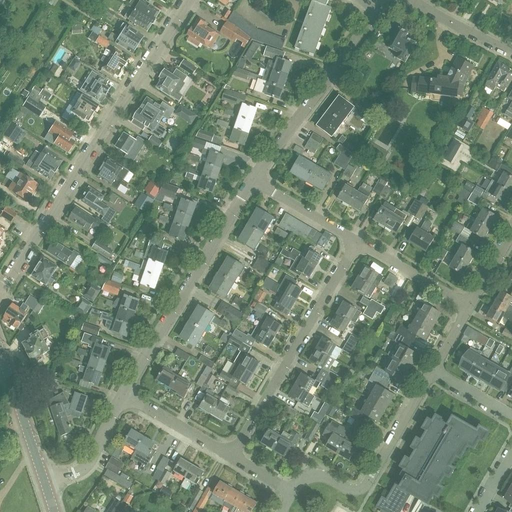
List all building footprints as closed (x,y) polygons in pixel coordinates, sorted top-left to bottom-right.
[(131,0),(128,6),(130,7),(134,10),(153,22),(159,12),(140,0),(138,4),(131,0)] [(329,0),(311,0),(312,1),(295,48),(314,55),(332,8),(327,6),(329,0)] [(134,10),(130,7),(124,17),(146,32),(153,22),(134,10)] [(109,18),(111,19),(114,14),(105,8),(103,12),(101,13),(109,18)] [(227,9),(223,16),(227,18),(231,11),(227,9)] [(252,40),(282,50),(285,39),(258,29),(234,11),(228,21),(239,30),(250,38),(252,40)] [(192,28),(188,35),(190,37),(188,41),(198,47),(201,43),(207,47),(212,38),(216,41),(220,35),(216,33),(216,32),(207,27),(208,25),(198,19),(193,28),(192,28)] [(232,41),(239,30),(228,21),(227,21),(220,33),(232,41)] [(120,34),(138,45),(144,37),(126,25),(123,23),(120,30),(122,31),(120,34)] [(72,34),(81,34),(81,25),(72,26),(72,34)] [(96,26),(92,32),(97,36),(97,35),(101,30),(96,26)] [(397,58),(405,63),(416,44),(406,38),(408,34),(400,29),(389,48),(399,54),(397,58)] [(244,48),(250,38),(239,30),(232,41),(235,42),(237,40),(243,43),(241,47),(244,48)] [(97,36),(92,32),(88,39),(95,43),(96,41),(105,47),(108,42),(97,35),(97,36)] [(114,43),(132,54),(138,45),(120,34),(118,37),(111,33),(107,39),(114,43)] [(377,42),(382,45),(386,38),(381,36),(377,42)] [(253,42),(249,49),(255,53),(260,45),(260,44),(253,42)] [(267,46),(263,56),(274,60),(277,50),(267,46)] [(105,58),(106,58),(103,56),(100,61),(103,62),(105,63),(101,69),(113,77),(114,75),(118,78),(122,72),(121,71),(127,61),(120,56),(121,54),(114,49),(108,59),(105,58)] [(74,58),(68,67),(75,71),(81,62),(74,58)] [(268,65),(267,68),(274,71),(288,76),(292,63),(283,60),(278,58),(277,61),(276,63),(270,61),(268,65)] [(419,92),(457,97),(457,95),(462,96),(463,85),(473,67),(458,58),(447,78),(439,77),(438,81),(421,79),(419,92)] [(180,67),(193,75),(197,69),(184,60),(180,67)] [(261,63),(259,68),(266,70),(264,77),(263,80),(269,83),(283,88),(288,76),(274,71),(267,68),(268,65),(261,63)] [(493,91),(496,87),(502,75),(505,76),(509,69),(499,63),(489,79),(488,79),(485,86),(493,91)] [(49,72),(57,78),(63,70),(54,64),(49,72)] [(235,68),(233,75),(241,78),(243,71),(235,68)] [(157,87),(179,102),(183,97),(177,93),(187,76),(177,69),(173,75),(165,70),(161,78),(162,79),(160,81),(161,81),(157,87)] [(496,87),(504,92),(506,89),(511,78),(511,70),(509,69),(505,76),(502,75),(496,87)] [(351,82),(356,86),(364,76),(358,72),(351,82)] [(250,73),(248,77),(261,82),(257,92),(265,95),(279,100),(283,88),(263,80),(264,77),(250,73)] [(85,94),(100,103),(104,97),(110,87),(103,82),(104,80),(97,75),(85,94)] [(34,87),(28,97),(37,103),(41,98),(48,102),(52,96),(42,89),(41,92),(34,87)] [(225,89),(222,100),(236,105),(236,103),(239,94),(225,89)] [(61,117),(70,123),(76,115),(88,122),(98,106),(80,94),(77,93),(74,97),(61,117)] [(239,94),(236,103),(243,105),(239,116),(239,117),(253,121),(257,109),(250,107),(251,104),(245,102),(247,97),(239,94)] [(22,106),(39,117),(45,108),(40,105),(37,103),(28,97),(22,106)] [(340,97),(329,111),(343,122),(344,123),(355,109),(340,97)] [(140,108),(160,121),(163,117),(168,120),(175,110),(163,102),(160,106),(147,98),(140,108)] [(360,108),(369,114),(373,109),(364,103),(360,108)] [(174,114),(191,125),(197,116),(180,105),(174,114)] [(469,107),(463,117),(469,121),(476,110),(469,107)] [(160,121),(140,108),(134,118),(134,119),(131,123),(143,131),(146,127),(152,131),(151,133),(161,139),(167,130),(158,125),(160,121)] [(478,125),(484,129),(486,125),(487,125),(494,114),(483,108),(477,119),(480,121),(478,125)] [(369,114),(375,118),(378,113),(373,109),(369,114)] [(318,126),(332,136),(343,122),(329,111),(318,126)] [(235,128),(235,129),(249,134),(253,121),(239,117),(238,119),(235,128)] [(458,126),(468,132),(474,123),(469,121),(463,117),(458,126)] [(218,120),(216,125),(227,129),(228,127),(229,124),(222,121),(218,120)] [(11,122),(3,136),(7,139),(8,140),(13,143),(21,129),(16,126),(17,126),(11,122)] [(54,144),(67,153),(74,142),(69,139),(73,133),(55,122),(48,133),(57,139),(54,144)] [(196,136),(212,142),(215,135),(200,129),(196,136)] [(234,131),(231,141),(244,146),(249,134),(235,129),(234,131)] [(139,137),(137,141),(124,133),(115,147),(128,155),(126,157),(134,162),(146,142),(139,137)] [(313,133),(310,138),(321,144),(324,139),(313,133)] [(148,143),(159,149),(162,142),(152,136),(148,143)] [(338,141),(343,144),(346,139),(342,136),(338,141)] [(3,137),(0,141),(0,153),(3,156),(12,142),(3,137)] [(312,146),(310,151),(309,151),(315,154),(321,144),(310,138),(307,143),(313,146),(312,146)] [(171,139),(168,149),(177,152),(181,142),(171,139)] [(207,164),(221,169),(225,156),(211,151),(204,149),(206,142),(195,139),(193,148),(203,151),(202,154),(209,157),(207,164)] [(336,149),(341,153),(345,157),(349,151),(340,144),(336,149)] [(32,155),(56,171),(62,161),(44,149),(40,154),(35,151),(32,155)] [(450,163),(453,158),(452,151),(448,149),(443,158),(450,163)] [(345,157),(350,161),(354,155),(349,151),(345,157)] [(342,162),(345,157),(341,153),(337,159),(342,162)] [(511,156),(506,153),(501,162),(511,168),(511,156)] [(188,154),(187,157),(191,161),(199,163),(199,161),(200,158),(193,156),(188,154)] [(31,169),(49,181),(56,171),(32,155),(29,160),(34,163),(31,169)] [(345,170),(348,165),(350,161),(345,157),(342,162),(339,167),(345,170)] [(108,158),(102,167),(123,181),(124,179),(129,172),(123,168),(108,158)] [(291,172),(307,182),(316,167),(300,158),(291,172)] [(487,167),(497,172),(501,165),(492,159),(487,167)] [(343,174),(351,179),(358,165),(352,162),(350,166),(348,165),(343,174)] [(203,175),(203,176),(216,181),(221,169),(207,164),(206,166),(203,175)] [(111,186),(117,190),(121,184),(126,187),(128,184),(125,182),(123,181),(102,167),(97,176),(111,186)] [(198,188),(212,193),(216,181),(203,176),(203,175),(194,173),(195,170),(189,167),(185,177),(200,182),(198,188)] [(307,182),(323,191),(331,176),(316,167),(307,182)] [(19,173),(8,189),(27,201),(37,185),(19,173)] [(498,183),(511,192),(511,191),(511,177),(504,173),(498,183)] [(372,192),(379,196),(385,186),(387,182),(383,180),(380,184),(378,182),(374,189),(372,192)] [(486,191),(484,194),(496,201),(497,199),(505,203),(511,192),(498,183),(493,180),(486,191)] [(144,191),(155,197),(162,187),(151,181),(144,191)] [(338,199),(349,206),(357,192),(353,190),(355,187),(348,183),(338,199)] [(372,192),(374,189),(364,183),(362,187),(360,187),(357,192),(349,206),(360,212),(372,193),(372,192)] [(164,185),(159,193),(175,199),(178,190),(164,185)] [(385,186),(379,196),(387,200),(393,191),(385,186)] [(455,193),(459,195),(467,200),(471,193),(460,186),(455,193)] [(482,198),(484,194),(486,191),(476,186),(472,193),(482,198)] [(102,219),(109,224),(117,213),(106,205),(104,208),(99,205),(100,203),(103,205),(106,200),(103,198),(104,197),(89,187),(80,201),(95,211),(104,216),(102,219)] [(134,206),(146,213),(154,201),(142,193),(134,206)] [(468,200),(477,206),(482,198),(472,193),(468,200)] [(419,202),(422,204),(426,206),(429,202),(421,198),(419,202)] [(182,202),(178,212),(192,217),(197,204),(183,199),(182,202)] [(407,213),(414,217),(422,204),(419,202),(415,200),(407,213)] [(374,220),(385,227),(393,214),(387,210),(389,206),(385,203),(383,207),(382,207),(374,220)] [(426,206),(422,204),(414,217),(420,220),(429,207),(426,206)] [(0,216),(1,217),(11,223),(17,214),(7,207),(5,206),(0,213),(0,216)] [(69,219),(88,232),(93,225),(98,228),(102,221),(96,218),(95,220),(76,208),(69,219)] [(385,227),(396,234),(405,220),(407,215),(396,208),(393,214),(385,227)] [(249,224),(264,233),(273,218),(258,209),(249,224)] [(477,220),(491,228),(497,217),(483,209),(477,220)] [(177,214),(174,224),(188,229),(192,217),(178,212),(177,214)] [(279,225),(285,229),(291,217),(286,213),(279,225)] [(285,229),(290,232),(297,220),(291,217),(285,229)] [(290,232),(295,235),(302,223),(297,220),(290,232)] [(409,242),(426,252),(434,238),(427,234),(433,224),(426,220),(420,230),(417,228),(409,242)] [(470,231),(484,239),(491,228),(477,220),(473,226),(469,223),(466,229),(470,231)] [(460,234),(461,235),(465,227),(455,222),(450,230),(460,235),(460,234)] [(295,235),(300,238),(307,226),(302,223),(295,235)] [(173,226),(170,236),(184,241),(188,229),(174,224),(173,226)] [(239,240),(254,249),(264,233),(249,224),(239,240)] [(141,232),(154,237),(157,230),(143,226),(141,232)] [(300,238),(305,241),(312,229),(307,226),(300,238)] [(275,233),(285,239),(288,234),(278,228),(275,233)] [(305,241),(311,244),(318,232),(312,229),(305,241)] [(311,244),(316,247),(318,245),(323,236),(323,235),(318,232),(311,244)] [(473,243),(461,235),(460,234),(460,235),(456,242),(462,246),(456,256),(470,264),(476,253),(469,249),(473,243)] [(329,240),(323,236),(318,245),(325,249),(329,240)] [(150,260),(164,265),(168,252),(163,250),(164,244),(151,239),(146,251),(152,253),(150,259),(150,260)] [(103,257),(108,260),(114,252),(97,240),(91,249),(103,257)] [(66,264),(71,267),(79,254),(74,250),(72,252),(54,241),(47,252),(66,264)] [(258,251),(266,256),(270,251),(261,245),(258,251)] [(293,249),(291,253),(316,268),(322,257),(316,253),(317,252),(316,249),(312,247),(310,247),(304,257),(300,255),(301,253),(293,249)] [(435,257),(442,261),(448,252),(440,247),(435,257)] [(288,257),(291,253),(284,249),(281,254),(288,258),(288,257)] [(302,274),(309,278),(316,268),(291,253),(288,257),(295,261),(289,270),(300,277),(302,274)] [(94,259),(109,269),(113,263),(98,254),(94,259)] [(449,267),(463,276),(470,264),(456,256),(449,267)] [(38,267),(57,280),(59,276),(54,273),(58,267),(44,257),(38,267)] [(256,262),(270,270),(273,265),(259,257),(256,262)] [(219,273),(234,282),(244,267),(229,258),(219,273)] [(149,262),(145,272),(159,277),(164,265),(150,260),(149,262)] [(253,267),(267,275),(270,270),(256,262),(253,267)] [(6,263),(0,270),(0,279),(2,281),(12,269),(6,263)] [(358,277),(372,285),(375,279),(380,282),(383,277),(365,266),(358,277)] [(31,276),(46,286),(48,283),(52,285),(55,281),(56,282),(57,280),(38,267),(31,276)] [(144,276),(141,285),(155,289),(159,277),(145,272),(144,276)] [(114,273),(111,281),(121,285),(124,276),(114,273)] [(210,289),(225,298),(234,282),(219,273),(210,289)] [(263,281),(297,301),(303,290),(289,282),(286,288),(281,285),(281,286),(266,277),(263,281)] [(365,296),(370,299),(376,288),(372,285),(358,277),(352,288),(365,296)] [(406,283),(400,279),(390,296),(397,299),(406,283)] [(102,290),(118,296),(122,285),(107,280),(102,290)] [(290,311),(297,301),(263,281),(261,286),(276,295),(276,296),(280,298),(277,303),(274,309),(287,317),(290,311)] [(82,296),(93,304),(102,290),(91,283),(82,296)] [(416,317),(433,327),(441,314),(433,309),(437,302),(420,292),(416,299),(424,304),(416,317)] [(501,292),(494,303),(511,314),(511,295),(511,297),(501,292)] [(11,324),(17,329),(25,318),(28,320),(33,311),(39,301),(30,295),(25,304),(23,303),(20,308),(13,304),(2,321),(10,326),(11,324)] [(114,305),(135,313),(139,300),(125,295),(124,300),(118,298),(115,302),(114,305)] [(74,309),(85,316),(93,304),(82,296),(74,309)] [(233,302),(238,305),(241,299),(236,297),(233,302)] [(367,307),(377,312),(381,314),(385,307),(372,299),(370,302),(363,297),(360,302),(367,307)] [(45,305),(39,301),(33,311),(39,315),(45,305)] [(351,321),(355,324),(361,312),(357,310),(344,302),(337,313),(351,321)] [(259,327),(275,337),(282,325),(268,317),(264,315),(268,308),(258,303),(257,304),(255,308),(254,310),(256,311),(254,315),(263,320),(259,327)] [(487,316),(499,323),(503,317),(511,323),(511,322),(511,314),(494,303),(487,316)] [(199,306),(190,322),(205,331),(211,321),(217,325),(221,319),(214,315),(199,306)] [(228,311),(241,319),(243,317),(244,314),(230,306),(228,311)] [(363,314),(373,320),(377,312),(367,307),(363,314)] [(120,310),(117,320),(131,325),(135,313),(121,308),(120,310)] [(224,316),(238,325),(241,319),(228,311),(224,316)] [(102,318),(101,319),(107,321),(106,323),(106,325),(107,327),(108,329),(109,331),(111,332),(113,332),(112,332),(126,337),(131,325),(117,320),(109,318),(110,315),(103,312),(102,318)] [(331,324),(344,332),(351,321),(337,313),(331,324)] [(396,333),(413,343),(417,336),(425,341),(433,327),(416,317),(409,330),(400,326),(396,333)] [(227,323),(222,320),(219,326),(223,329),(227,323)] [(181,337),(195,346),(205,331),(190,322),(181,337)] [(82,330),(99,335),(101,329),(84,324),(82,330)] [(232,336),(243,343),(244,343),(247,338),(255,343),(256,341),(269,348),(275,337),(259,327),(256,326),(251,336),(248,334),(247,336),(235,329),(232,336)] [(33,360),(36,365),(45,360),(43,355),(49,351),(43,340),(50,337),(45,328),(39,332),(32,336),(34,338),(24,344),(28,351),(27,351),(32,360),(33,360)] [(502,334),(511,340),(511,338),(511,332),(505,329),(502,334)] [(92,356),(106,361),(111,348),(102,345),(104,340),(85,333),(82,342),(89,345),(89,347),(95,349),(92,356)] [(393,358),(410,368),(417,354),(409,350),(413,343),(396,333),(392,340),(396,343),(388,356),(393,358)] [(485,347),(487,344),(489,339),(479,334),(475,341),(485,347)] [(347,342),(356,348),(360,341),(351,335),(347,342)] [(233,345),(239,349),(243,343),(232,336),(228,343),(233,345)] [(323,338),(316,349),(330,357),(336,346),(323,338)] [(489,339),(487,344),(497,349),(500,344),(490,338),(489,339)] [(342,350),(352,355),(356,348),(347,342),(342,350)] [(500,355),(504,347),(500,345),(496,353),(500,355)] [(204,351),(209,354),(212,348),(207,346),(204,351)] [(479,357),(482,353),(479,352),(477,352),(471,348),(466,356),(465,355),(461,362),(463,363),(460,367),(470,373),(479,357)] [(175,354),(187,361),(190,356),(178,349),(175,354)] [(334,360),(330,357),(316,349),(310,360),(319,366),(318,366),(319,367),(322,369),(327,372),(334,360)] [(234,362),(254,374),(260,363),(241,352),(234,362)] [(202,363),(207,366),(212,369),(215,363),(201,355),(198,361),(202,363)] [(92,358),(88,368),(102,373),(106,361),(92,356),(92,358)] [(489,363),(479,357),(470,373),(480,379),(489,363)] [(373,374),(389,384),(393,377),(402,381),(410,368),(393,358),(385,371),(377,366),(373,374)] [(490,361),(489,363),(480,379),(490,385),(501,367),(490,361)] [(232,377),(247,385),(254,374),(234,362),(228,374),(224,371),(220,377),(229,383),(232,377)] [(80,368),(79,371),(86,373),(84,381),(98,386),(102,373),(88,368),(81,366),(80,368)] [(171,388),(178,376),(172,373),(173,371),(164,366),(156,380),(171,388)] [(201,375),(207,379),(210,374),(212,369),(207,366),(206,368),(201,375)] [(511,381),(511,373),(501,367),(490,385),(500,391),(505,382),(510,385),(511,381)] [(346,376),(351,378),(354,372),(349,369),(346,376)] [(339,377),(329,372),(326,378),(335,383),(339,377)] [(200,407),(212,414),(221,398),(214,394),(214,393),(208,389),(215,377),(210,374),(202,388),(200,392),(204,394),(207,396),(200,407)] [(296,384),(309,393),(313,386),(317,389),(321,383),(316,380),(315,381),(302,374),(296,384)] [(369,399),(386,409),(394,395),(386,390),(389,384),(373,374),(368,381),(377,385),(369,399)] [(176,394),(185,398),(192,385),(178,376),(171,388),(177,392),(176,394)] [(321,386),(331,391),(335,383),(326,378),(321,386)] [(57,382),(50,379),(45,387),(51,391),(57,382)] [(302,404),(309,408),(315,396),(309,393),(296,384),(289,396),(303,404),(302,404)] [(225,390),(236,397),(240,392),(236,390),(228,385),(225,390)] [(247,394),(250,390),(244,385),(240,390),(247,394)] [(49,401),(61,436),(73,432),(67,415),(74,412),(74,411),(82,414),(88,396),(75,392),(71,404),(69,403),(63,393),(49,401)] [(212,414),(223,421),(230,408),(226,406),(228,402),(221,398),(212,414)] [(357,419),(365,424),(366,424),(370,417),(378,422),(386,409),(369,399),(361,412),(353,407),(349,414),(357,419)] [(326,414),(332,417),(337,408),(331,404),(326,414)] [(283,411),(292,417),(296,411),(286,405),(283,411)] [(310,419),(314,421),(319,425),(324,417),(314,411),(310,419)] [(453,418),(449,424),(436,416),(402,475),(407,478),(401,487),(397,485),(380,511),(399,511),(412,490),(430,500),(464,443),(474,449),(482,434),(453,418)] [(360,431),(366,434),(370,428),(364,425),(365,424),(357,419),(353,425),(360,430),(360,431)] [(309,431),(314,435),(320,425),(319,425),(314,421),(309,431)] [(326,447),(337,454),(348,436),(342,433),(345,428),(332,421),(330,424),(329,423),(322,436),(330,440),(326,447)] [(261,443),(273,450),(281,436),(275,433),(278,428),(272,424),(269,430),(261,443)] [(137,449),(144,437),(132,430),(131,431),(127,429),(112,456),(117,459),(125,446),(135,452),(137,449)] [(273,450),(285,457),(289,450),(292,452),(302,436),(292,431),(290,435),(284,431),(281,436),(273,450)] [(337,454),(349,461),(357,447),(364,437),(357,433),(354,440),(348,436),(337,454)] [(137,449),(135,452),(132,457),(143,463),(139,469),(144,472),(156,452),(152,450),(156,444),(144,437),(137,449)] [(158,480),(165,469),(170,460),(163,456),(156,468),(157,469),(153,477),(158,480)] [(112,457),(105,468),(117,475),(124,464),(112,457)] [(174,471),(186,478),(193,466),(181,459),(174,471)] [(186,478),(180,486),(186,490),(191,483),(195,485),(196,484),(197,484),(204,472),(193,466),(186,478)] [(352,480),(344,468),(333,475),(341,487),(352,480)] [(158,481),(165,485),(171,473),(165,469),(158,480),(158,481)] [(215,491),(211,499),(224,506),(234,490),(221,482),(215,491)] [(186,510),(190,511),(191,511),(193,510),(203,492),(198,489),(187,507),(186,510)] [(235,511),(238,508),(245,496),(234,490),(224,506),(230,510),(229,511),(235,511)] [(124,501),(128,504),(133,497),(128,494),(124,501)] [(202,496),(193,511),(201,511),(208,500),(202,496)] [(251,511),(257,503),(245,496),(238,508),(235,511),(251,511)] [(107,511),(116,511),(122,504),(116,499),(107,511)]
